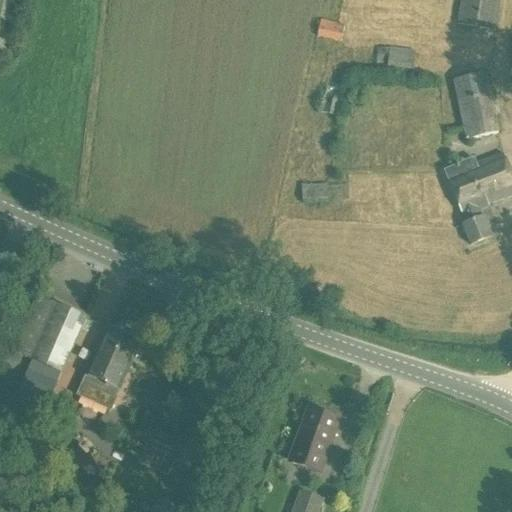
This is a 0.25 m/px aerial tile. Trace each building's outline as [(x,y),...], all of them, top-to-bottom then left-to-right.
[(0,0),(0,60),(10,63),(24,0),(0,0)] [(460,0),(457,22),(496,28),(500,0),(460,0)] [(321,20),(318,37),(341,42),(344,24),(321,20)] [(378,50),(376,65),(412,69),(414,51),(389,48),(389,51),(378,50)] [(486,74),(453,82),(467,140),(500,133),(486,74)] [(325,89),(319,112),(335,116),(342,93),(325,89)] [(474,157),(445,171),(467,224),(463,226),(471,245),(492,237),(484,217),(483,217),(479,209),(489,207),(489,205),(511,196),(511,175),(504,153),(477,164),(474,157)] [(325,185),(301,187),(303,204),(326,202),(325,185)] [(37,295),(12,351),(63,373),(86,318),(37,295)] [(109,328),(79,394),(111,409),(141,343),(109,328)] [(32,371),(22,396),(47,407),(57,382),(32,371)] [(308,411),(291,461),(322,472),(339,421),(308,411)] [(301,491),(292,511),(319,511),(324,500),(301,491)] [(156,502),(151,511),(174,511),(176,510),(156,502)]
